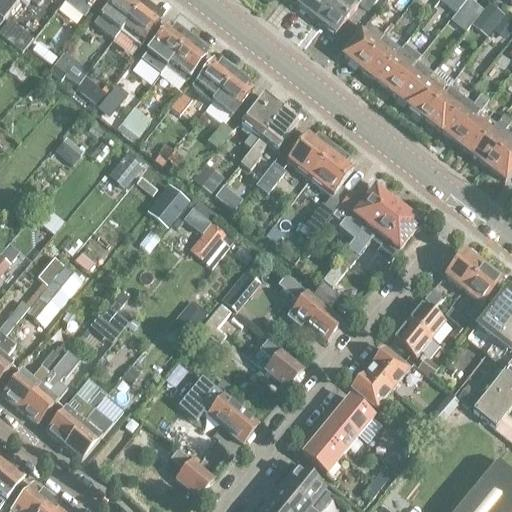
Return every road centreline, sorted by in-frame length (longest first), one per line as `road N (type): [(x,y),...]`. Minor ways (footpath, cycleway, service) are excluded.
road 1 (residential): [(219,511),(466,206)]
road 2 (secondary): [(199,0),(466,206)]
road 3 (residential): [(104,511),(0,426)]
